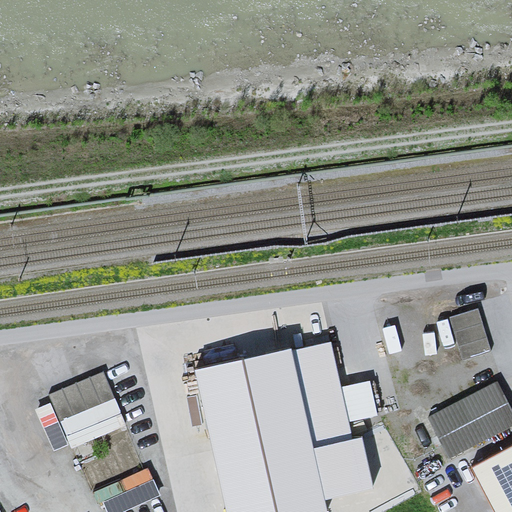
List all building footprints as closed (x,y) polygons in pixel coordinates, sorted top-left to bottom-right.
[(482,312),(456,319),(468,362),(494,355),(482,312)] [(332,340),(195,371),(226,511),(324,511),(322,499),(374,488),(362,436),(353,438),(350,422),(379,416),(370,378),(342,385),(332,340)] [(72,446),(128,424),(107,369),(51,391),(72,446)] [(511,407),(502,387),(434,420),(454,460),(511,431),(511,407)] [(511,511),(511,452),(477,470),(498,511),(511,511)]
